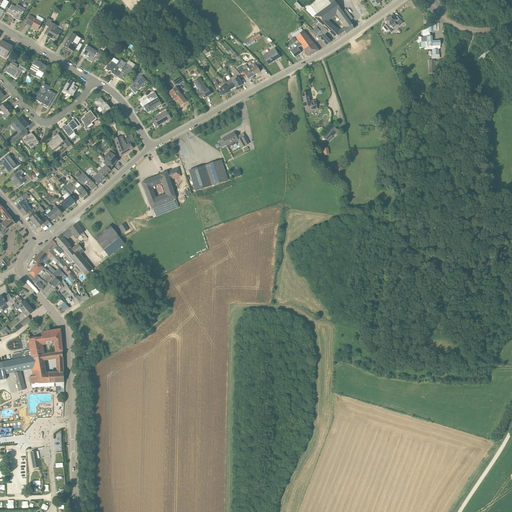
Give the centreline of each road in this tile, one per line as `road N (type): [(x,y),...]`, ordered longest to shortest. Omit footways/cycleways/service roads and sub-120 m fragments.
road 1 (residential): [(150,147),(335,46),(400,0)]
road 2 (tertiary): [(77,511),(68,333),(19,268)]
road 3 (residential): [(32,239),(46,237),(150,147)]
road 4 (residential): [(92,80),(78,101),(44,123),(0,77)]
